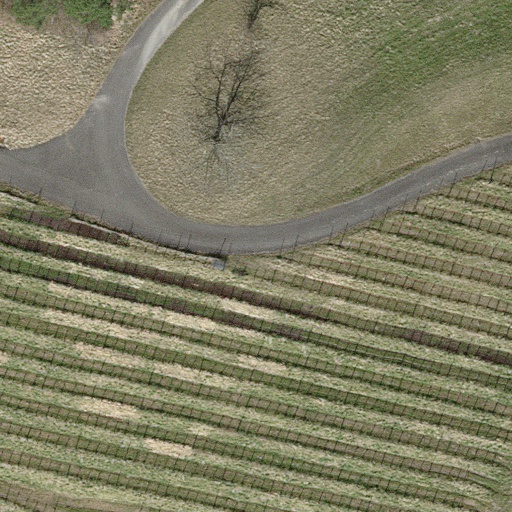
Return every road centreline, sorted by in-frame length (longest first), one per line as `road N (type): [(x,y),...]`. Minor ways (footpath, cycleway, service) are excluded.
road 1 (track): [(0,165),(190,238),(274,240),(322,230),(511,150)]
road 2 (track): [(81,195),(109,109),(169,16),(189,0)]
